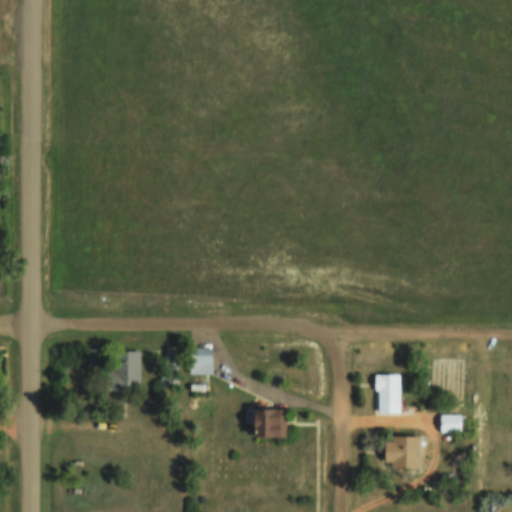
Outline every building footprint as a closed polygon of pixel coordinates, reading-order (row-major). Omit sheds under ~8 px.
[(163,385),(177,385),(177,346),(163,346),(163,385)] [(189,374),(212,374),(212,347),(189,347),(189,374)] [(139,350),(108,350),(108,389),(139,389),(139,350)] [(374,373),(374,414),(399,414),(399,373),(374,373)] [(253,437),(286,437),(286,408),(253,408),(253,437)] [(439,432),(464,432),(464,414),(439,414),(439,432)] [(420,437),(384,437),(384,467),(420,467),(420,437)]
